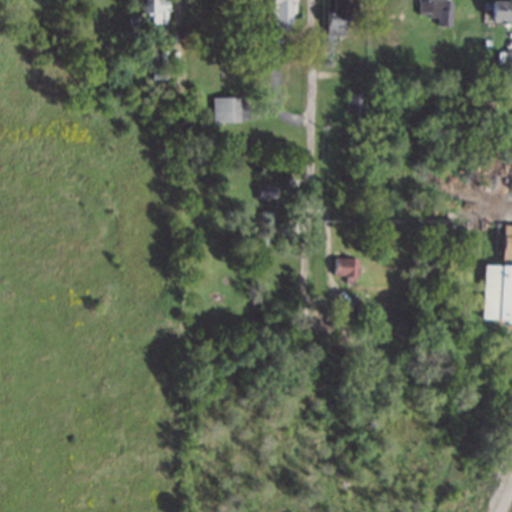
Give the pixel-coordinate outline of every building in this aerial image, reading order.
[(143,0),(143,15),(153,15),(153,25),(168,25),(167,0),(143,0)] [(293,29),(292,0),(271,0),(272,30),(293,29)] [(445,0),(418,0),(419,16),(439,16),(439,25),(454,25),(454,1),(445,1),(445,0)] [(491,1),(491,20),(511,20),(511,0),(508,0),(508,1),(491,1)] [(326,36),(346,37),(347,12),(327,11),(326,36)] [(347,112),(364,113),(365,88),(348,87),(347,112)] [(240,97),(213,97),(213,124),(240,123),(240,97)] [(258,199),(275,200),(276,184),(258,183),(258,199)] [(511,225),(503,225),(501,260),(511,261),(511,225)] [(346,276),(346,284),(358,284),(358,258),(335,258),(334,276),(346,276)] [(511,267),(484,265),(480,319),(511,321),(511,267)]
